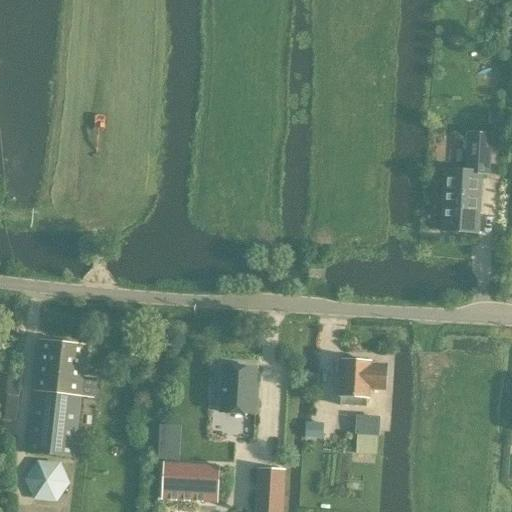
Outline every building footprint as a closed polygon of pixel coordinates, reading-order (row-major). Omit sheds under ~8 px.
[(443,232),(478,233),(480,175),(487,175),(488,136),(470,136),(468,172),(445,172),(443,232)] [(40,341),(27,453),(74,459),(81,397),(94,398),(97,378),(83,377),(86,347),(40,341)] [(368,397),(368,389),(370,364),(367,364),(365,360),(357,359),(354,362),(342,362),(340,396),(341,396),(341,406),(366,407),(367,397),(368,397)] [(370,364),(368,389),(384,390),(386,365),(370,364)] [(254,369),(224,368),(221,413),(255,415),(256,399),(253,399),(254,369)] [(357,417),(355,434),(357,434),(356,454),(376,456),(377,437),(379,437),(381,418),(378,418),(357,417)] [(176,451),(157,451),(156,462),(176,463),(176,451)] [(166,465),(165,497),(165,499),(198,501),(216,502),(218,468),(166,465)] [(257,469),(254,511),(282,511),(285,471),(257,469)]
